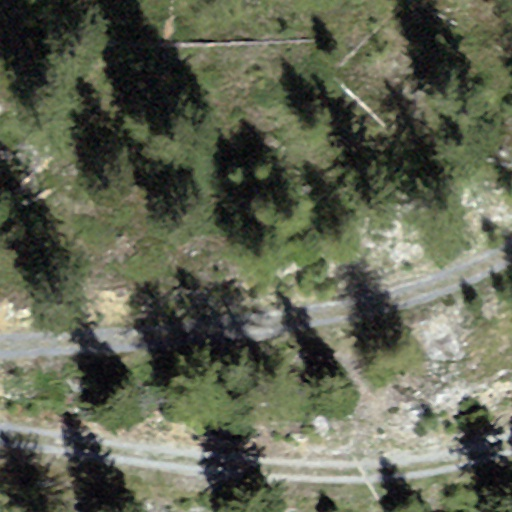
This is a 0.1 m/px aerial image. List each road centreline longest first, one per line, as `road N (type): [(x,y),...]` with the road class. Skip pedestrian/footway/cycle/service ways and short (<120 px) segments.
road 1 (track): [(0,344),(134,341),(313,319),(452,285),(511,254)]
road 2 (track): [(511,447),(348,473),(0,435)]
